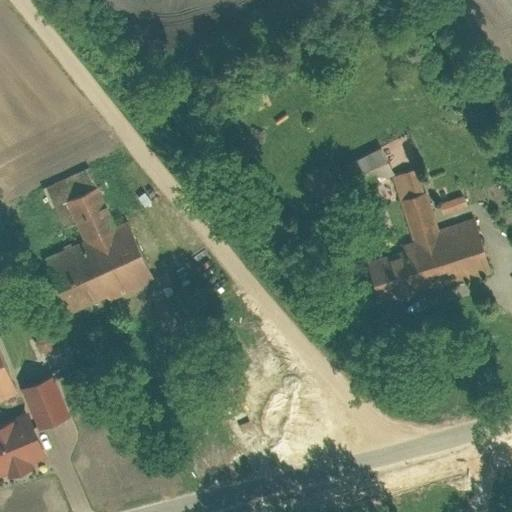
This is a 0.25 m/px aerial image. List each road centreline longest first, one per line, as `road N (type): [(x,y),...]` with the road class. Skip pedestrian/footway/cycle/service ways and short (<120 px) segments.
road 1 (track): [(417,445),(281,314),(22,0)]
road 2 (residential): [(147,511),(511,418)]
